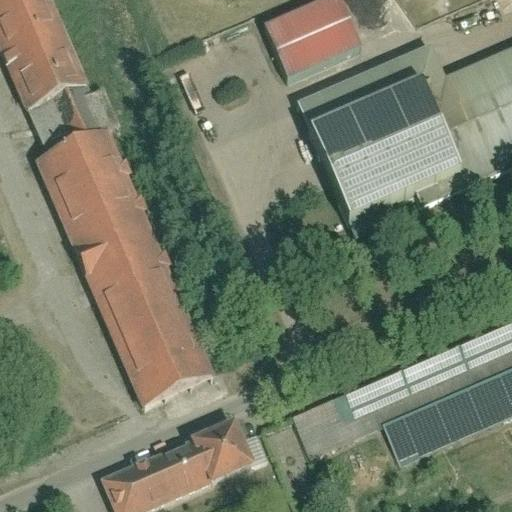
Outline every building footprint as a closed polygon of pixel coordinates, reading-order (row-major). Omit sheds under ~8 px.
[(49,0),(0,0),(0,64),(26,124),(91,95),(49,0)] [(363,58),(339,4),(264,36),(288,91),(363,58)] [(511,175),(511,57),(448,85),(433,52),(295,111),(349,236),(418,207),(421,215),(511,175)] [(92,148),(27,177),(134,418),(199,390),(92,148)] [(511,327),(292,425),(310,465),(383,432),(511,375),(511,327)] [(511,424),(511,375),(383,432),(401,473),(511,424)] [(163,511),(248,477),(231,437),(104,490),(112,511),(163,511)]
